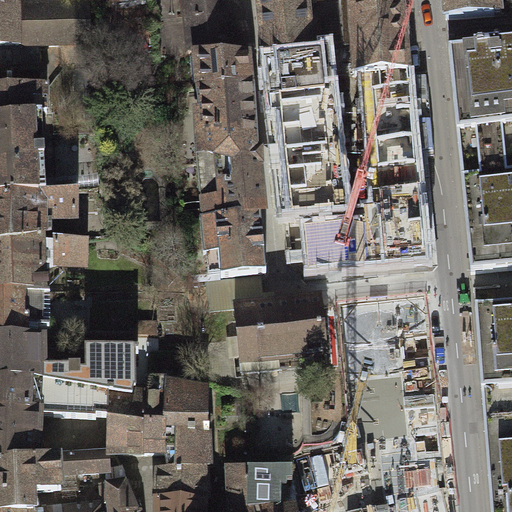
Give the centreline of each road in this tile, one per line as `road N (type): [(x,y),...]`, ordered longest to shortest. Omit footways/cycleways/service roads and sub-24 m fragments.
road 1 (residential): [(251,0),(280,253),(291,276),(313,289),(451,285)]
road 2 (residential): [(427,0),(451,285)]
road 3 (residential): [(451,285),(475,511)]
